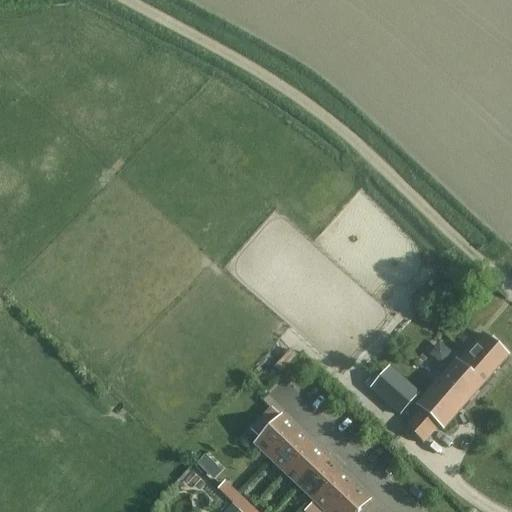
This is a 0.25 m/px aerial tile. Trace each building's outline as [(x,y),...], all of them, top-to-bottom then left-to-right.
[(409,416),(413,421),(406,430),(421,443),(437,425),(443,431),(508,357),(483,335),(457,364),(455,362),(416,406),(417,408),(409,416)] [(377,382),(370,390),(399,416),(415,399),(394,382),(386,390),(377,382)] [(254,446),(270,462),(298,433),(282,417),(280,419),(271,410),(251,431),(260,440),(254,446)] [(284,475),(309,449),(305,446),(308,443),(298,433),(270,462),(284,475)] [(298,488),(326,459),(315,449),(312,453),(309,449),(284,475),(298,488)] [(205,458),(197,466),(206,475),(213,467),(205,458)] [(312,502),(336,476),(333,473),(336,469),(326,459),(298,488),(312,502)] [(322,511),(328,511),(353,486),(343,476),(340,479),(336,476),(312,502),(322,511)] [(218,490),(231,503),(237,496),(224,484),(218,490)] [(359,511),(370,501),(353,486),(328,511),(359,511)] [(246,504),(237,496),(231,503),(240,511),(246,504)]
